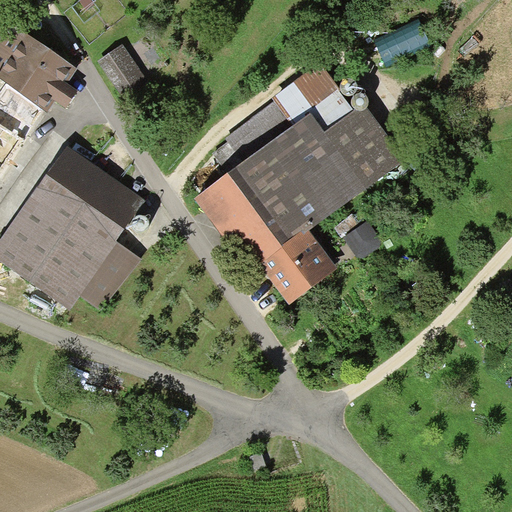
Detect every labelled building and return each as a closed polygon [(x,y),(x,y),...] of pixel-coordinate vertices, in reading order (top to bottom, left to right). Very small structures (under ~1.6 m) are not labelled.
[(54,102),(56,104),(62,95),(67,87),(77,72),(11,27),(0,43),(0,81),(2,82),(47,113),(54,102)] [(381,48),(388,66),(431,49),(423,31),(381,48)] [(121,44),(99,57),(119,89),(140,76),(121,44)] [(271,100),(274,103),(295,129),(311,117),(325,136),(355,114),(320,66),(271,100)] [(0,185),(16,162),(48,114),(47,113),(2,82),(0,84),(0,185)] [(78,94),(67,87),(62,95),(56,104),(67,111),(78,94)] [(213,154),(230,176),(295,129),(274,103),(225,139),(228,145),(213,154)] [(235,233),(260,267),(309,235),(403,163),(363,109),(355,114),(325,136),(311,117),(295,129),(230,176),(195,202),(225,241),(235,233)] [(143,202),(69,150),(0,245),(0,263),(70,313),(79,299),(101,313),(142,261),(117,243),(143,202)] [(338,272),(309,235),(260,267),(290,308),(338,272)]
